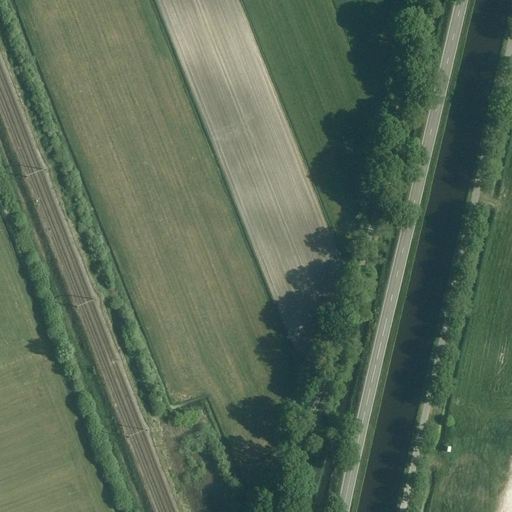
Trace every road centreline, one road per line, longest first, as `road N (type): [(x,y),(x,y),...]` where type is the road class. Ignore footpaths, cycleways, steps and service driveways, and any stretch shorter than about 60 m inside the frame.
road 1 (secondary): [(343,511),(461,0)]
road 2 (unclassified): [(402,511),(511,38)]
